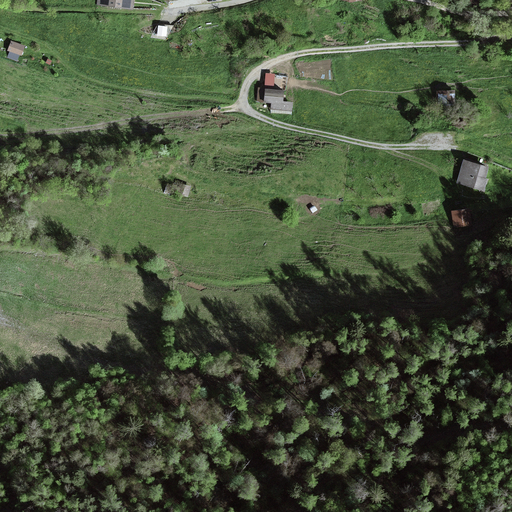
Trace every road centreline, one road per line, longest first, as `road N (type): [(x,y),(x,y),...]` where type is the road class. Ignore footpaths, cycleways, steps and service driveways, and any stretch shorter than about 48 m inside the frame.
road 1 (track): [(449,145),(390,147),(278,127),(249,114),(242,97),(251,75),(317,51),(511,38)]
road 2 (track): [(245,105),(85,131),(0,124)]
